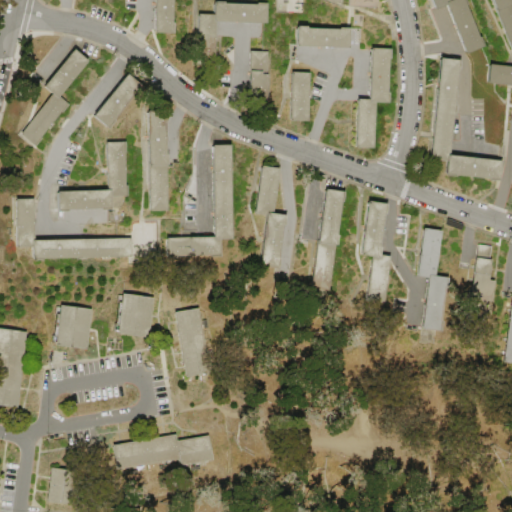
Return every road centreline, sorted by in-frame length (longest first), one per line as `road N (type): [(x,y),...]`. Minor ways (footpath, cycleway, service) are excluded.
road 1 (residential): [(11,14),(106,35),(256,135),(511,227)]
road 2 (residential): [(390,182),(411,105),(401,0)]
road 3 (residential): [(284,146),(291,207),(280,286)]
